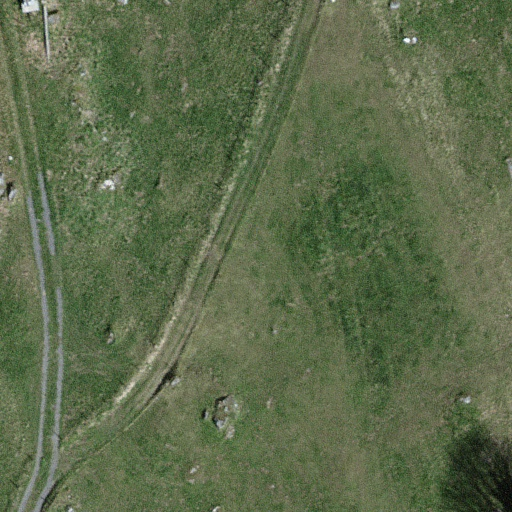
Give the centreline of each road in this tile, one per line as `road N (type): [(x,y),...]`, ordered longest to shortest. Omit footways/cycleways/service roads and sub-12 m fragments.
road 1 (track): [(309,0),(263,138),(168,354),(121,415),(44,479),(27,511)]
road 2 (track): [(0,10),(52,292),(53,471)]
